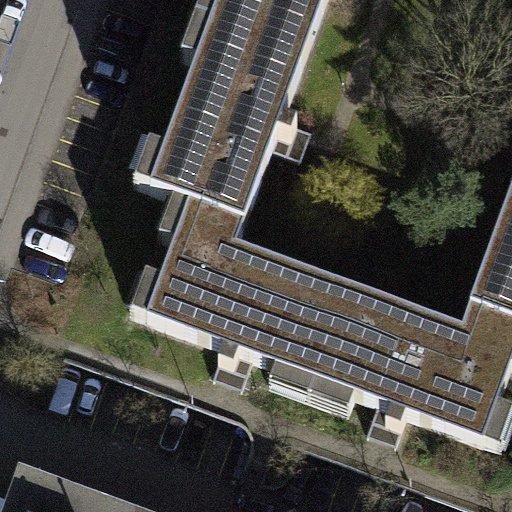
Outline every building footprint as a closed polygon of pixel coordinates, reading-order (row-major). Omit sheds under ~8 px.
[(214,0),(204,29),(298,63),(320,0),(214,0)] [(298,63),(204,29),(142,196),(182,211),(236,230),(298,63)] [(511,179),(462,314),(511,332),(511,179)] [(306,388),(341,295),(228,253),(236,230),(182,211),(139,327),(306,388)] [(341,295),(306,388),(476,450),(511,352),(511,332),(462,314),(454,336),(341,295)] [(102,511),(11,479),(0,508),(0,511),(102,511)]
